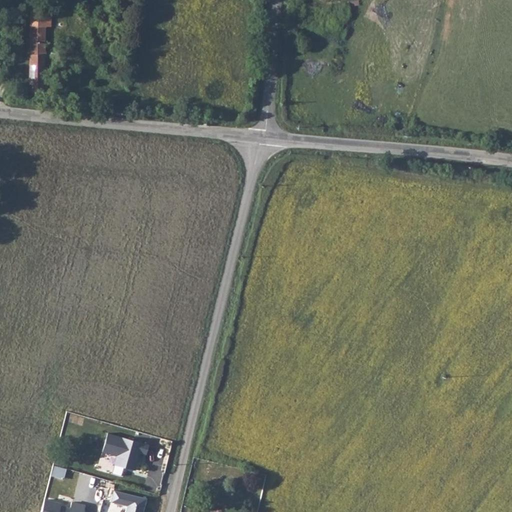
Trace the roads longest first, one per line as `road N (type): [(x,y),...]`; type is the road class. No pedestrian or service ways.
road 1 (unclassified): [(261,138),(168,511)]
road 2 (unclassified): [(261,138),(0,113)]
road 3 (unclassified): [(511,162),(261,138)]
road 4 (unclassified): [(274,0),(261,138)]
